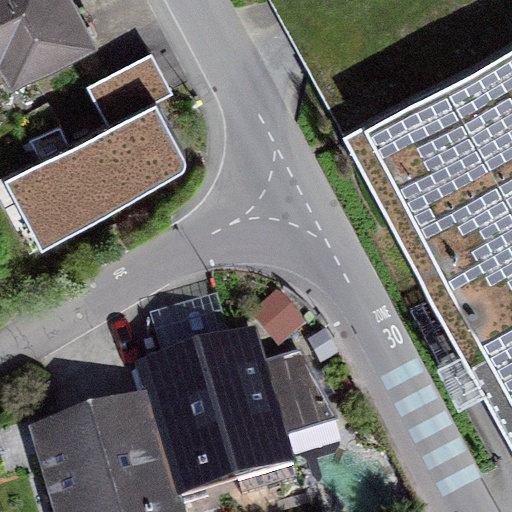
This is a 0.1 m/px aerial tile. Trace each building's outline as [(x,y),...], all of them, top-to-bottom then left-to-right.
[(89,42),(66,0),(0,0),(0,56),(8,52),(21,77),(89,42)] [(511,0),(274,0),(511,436),(511,0)] [(180,165),(184,152),(155,97),(68,143),(59,124),(29,140),(39,158),(22,167),(59,236),(180,165)] [(137,373),(146,401),(174,487),(233,470),(241,495),(297,478),(284,438),(334,423),(299,357),(264,368),(255,337),(137,373)] [(181,511),(146,401),(31,435),(53,511),(181,511)]
